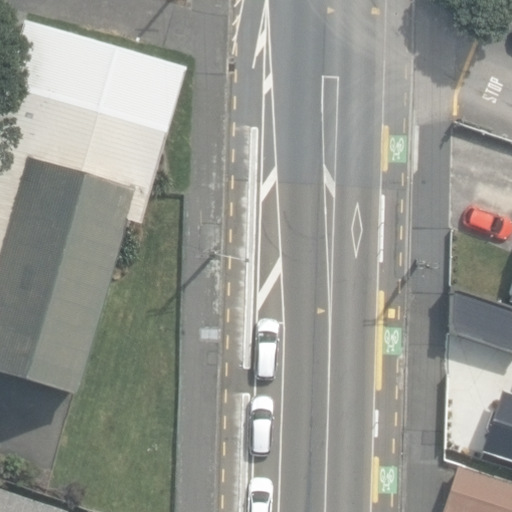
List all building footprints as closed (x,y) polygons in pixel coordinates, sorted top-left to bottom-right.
[(189,68),(28,22),(0,120),(0,373),(79,396),(130,220),(144,224),(189,68)] [(449,330),(511,351),(511,305),(451,284),(449,330)] [(483,448),(511,457),(511,391),(503,388),(483,448)] [(442,511),(511,511),(511,481),(459,463),(442,511)] [(0,511),(65,511),(66,509),(0,485),(0,511)]
